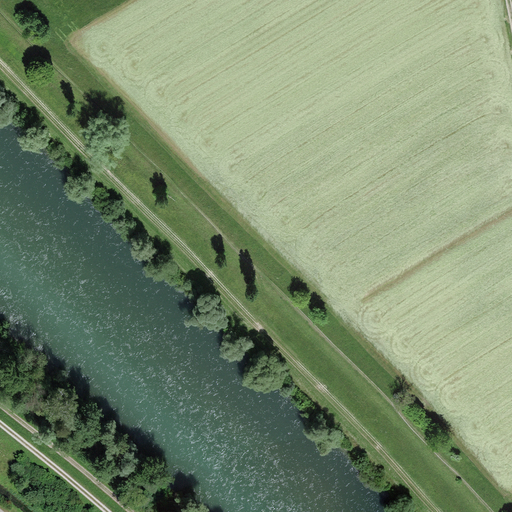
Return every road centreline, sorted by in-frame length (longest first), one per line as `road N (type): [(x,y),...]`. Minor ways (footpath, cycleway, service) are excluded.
road 1 (track): [(0,66),(220,282),(429,511)]
road 2 (track): [(0,401),(133,511)]
road 3 (track): [(0,423),(107,511)]
